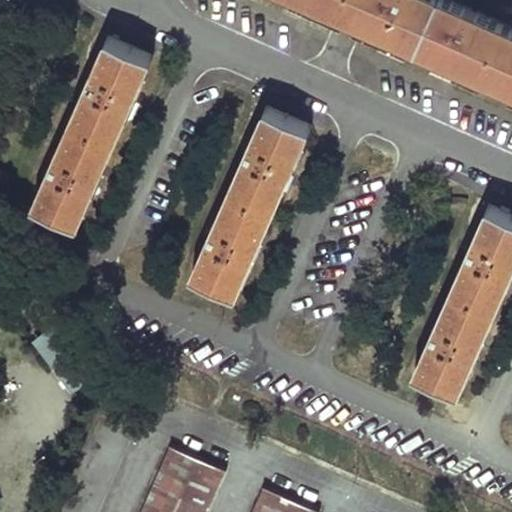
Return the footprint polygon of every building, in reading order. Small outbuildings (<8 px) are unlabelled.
[(511,22),(460,0),(321,0),(353,15),(397,33),(461,62),(511,84),(511,22)] [(108,34),(33,203),(78,223),(85,206),(82,204),(100,163),(103,165),(127,111),(124,109),(142,69),(144,70),(152,53),(108,34)] [(130,113),(148,73),(144,70),(142,69),(124,109),(127,111),(130,113)] [(243,277),(246,278),(264,236),(261,235),(285,182),(288,183),(306,142),(302,141),(310,123),(266,104),(191,273),(236,293),(243,277)] [(82,204),(85,206),(88,208),(106,167),(103,165),(100,163),(82,204)] [(466,375),(469,376),(487,335),(484,333),(508,280),(511,282),(511,280),(511,212),(489,202),(414,371),(459,391),(466,375)] [(72,384),(93,368),(59,323),(38,339),(72,384)] [(172,444),(141,511),(203,511),(223,468),(172,444)] [(265,485),(253,511),(315,511),(317,509),(265,485)]
